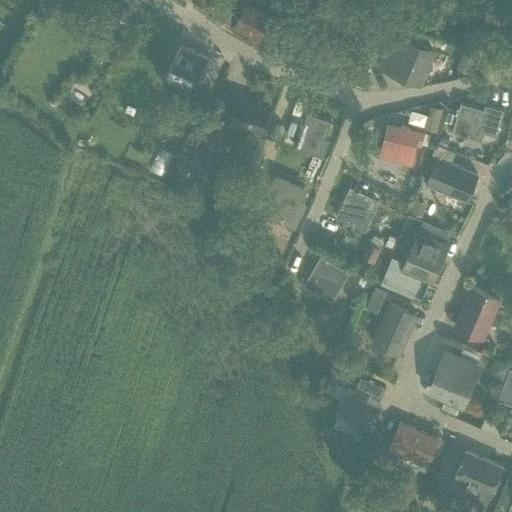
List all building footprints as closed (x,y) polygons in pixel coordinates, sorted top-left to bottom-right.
[(118,0),(113,0),(108,11),(120,17),(121,16),(126,4),(118,0)] [(200,0),(196,0),(193,6),(207,13),(211,6),(200,0)] [(220,1),(213,15),(223,21),(230,7),(221,2),(220,1)] [(267,45),(279,22),(246,4),(234,27),(267,45)] [(386,25),(373,55),(384,60),(382,65),(419,80),(431,50),(395,35),(397,29),(386,25)] [(330,32),(321,55),(355,69),(364,45),(330,32)] [(170,67),(199,81),(210,57),(180,44),(170,67)] [(464,51),(458,64),(469,69),(475,56),(464,51)] [(216,97),(211,112),(221,116),(226,101),(216,97)] [(230,125),(260,135),(269,107),(240,97),(230,125)] [(488,110),(460,102),(452,131),(481,140),(484,132),(496,136),(504,109),(490,105),(488,110)] [(188,112),(185,122),(201,127),(204,117),(188,112)] [(307,113),(296,148),(312,153),(311,154),(314,155),(323,157),(329,139),(325,138),(331,120),(307,113)] [(186,123),(181,135),(195,141),(200,129),(186,123)] [(388,127),(380,155),(411,163),(415,145),(421,146),(425,131),(405,126),(404,129),(388,125),(388,127)] [(448,141),(440,137),(437,143),(446,146),(448,141)] [(172,179),(178,154),(165,151),(159,176),(172,179)] [(438,157),(426,183),(466,200),(477,174),(438,157)] [(262,209),(274,213),(275,211),(284,215),(284,216),(286,217),(287,216),(291,218),(297,206),(304,189),(276,177),(263,206),(264,206),(262,209)] [(397,178),(393,190),(405,194),(409,182),(397,178)] [(337,216),(364,229),(378,201),(351,188),(337,216)] [(415,198),(410,212),(421,216),(426,203),(415,198)] [(432,280),(448,244),(418,231),(402,267),(432,280)] [(369,243),(361,259),(372,265),(380,250),(369,243)] [(331,299),(347,273),(321,257),(305,284),(331,299)] [(389,265),(381,284),(392,289),(400,270),(389,265)] [(357,273),(351,283),(360,289),(366,278),(357,273)] [(481,338),(499,297),(473,286),(456,327),(481,338)] [(375,287),(371,296),(383,301),(387,292),(375,287)] [(417,314),(389,302),(372,342),(399,354),(417,314)] [(460,403),(476,366),(446,353),(430,390),(460,403)] [(511,369),(507,368),(496,397),(511,404),(511,401),(511,369)] [(336,413),(342,417),(364,425),(375,399),(380,401),(386,387),(365,378),(360,376),(355,389),(347,385),(336,413)] [(439,439),(399,422),(388,449),(427,466),(439,439)] [(351,450),(341,455),(347,466),(357,460),(351,450)] [(466,450),(453,480),(490,496),(503,466),(466,450)] [(417,478),(412,489),(426,495),(431,484),(417,478)] [(511,511),(511,480),(501,504),(510,508),(507,511),(511,511)] [(435,481),(428,496),(441,502),(448,487),(435,481)]
